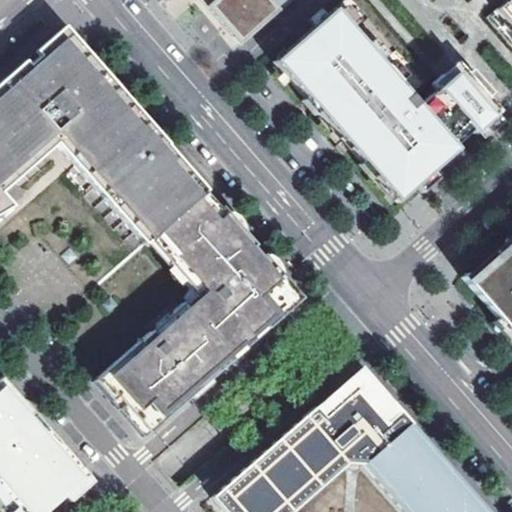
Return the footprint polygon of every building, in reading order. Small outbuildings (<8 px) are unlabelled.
[(264,0),(273,10),(285,0),(264,0)] [(357,0),(343,0),(269,65),(393,205),(453,152),(440,137),(459,120),(430,87),(416,100),(407,90),(424,75),(357,0)] [(285,0),(273,10),(275,12),(290,0),(285,0)] [(511,0),(504,0),(502,3),(483,19),(511,52),(511,0)] [(151,241),(203,195),(206,193),(148,128),(79,49),(64,31),(60,34),(32,59),(0,87),(0,216),(12,209),(0,195),(55,147),(144,248),(151,241)] [(451,60),(426,83),(430,87),(459,120),(440,137),(453,152),(498,113),(451,60)] [(203,195),(151,241),(169,260),(164,264),(192,296),(181,306),(179,303),(160,320),(162,323),(148,335),(146,333),(95,378),(141,430),(260,325),(265,331),(300,300),(279,277),(277,278),(203,195)] [(511,246),(467,286),(511,336),(511,246)] [(265,331),(260,325),(141,430),(95,378),(90,383),(141,441),(265,331)] [(382,425),(390,417),(396,411),(357,367),(318,404),(324,416),(352,392),(361,401),(365,398),(372,406),(368,409),(382,425)] [(40,426),(0,381),(0,502),(4,499),(16,511),(38,511),(41,510),(42,511),(51,511),(65,499),(60,493),(82,474),(40,426)] [(352,392),(324,416),(320,420),(312,409),(210,501),(219,511),(293,511),(345,465),(359,466),(398,511),(483,511),(396,411),(390,417),(382,425),(368,409),(372,406),(365,398),(361,401),(352,392)] [(87,480),(82,474),(60,493),(65,499),(87,480)] [(38,511),(16,511),(4,499),(0,502),(0,505),(6,511),(42,511),(41,510),(38,511)]
